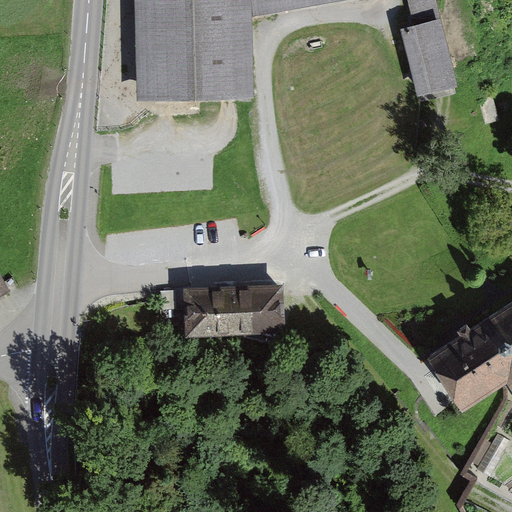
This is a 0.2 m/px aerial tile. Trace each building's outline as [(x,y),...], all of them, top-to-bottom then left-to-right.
[(152,0),(155,94),(236,92),(234,7),(276,0),(152,0)] [(432,0),(410,0),(417,26),(405,29),(421,91),(454,83),(432,0)] [(0,269),(0,295),(11,289),(0,269)] [(280,287),(189,291),(190,329),(281,325),(280,287)] [(511,306),(430,362),(445,386),(463,414),(504,388),(508,385),(511,390),(511,306)]
